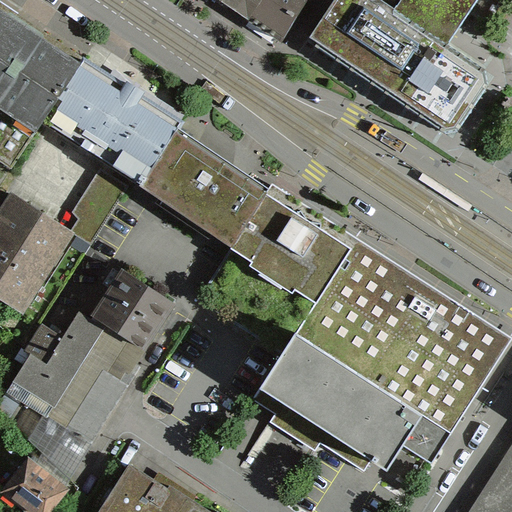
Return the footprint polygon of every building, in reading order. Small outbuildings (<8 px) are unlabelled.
[(217,0),(240,14),(248,0),(217,0)] [(306,0),(248,0),(240,14),(281,40),(306,0)] [(417,27),(375,0),(330,0),(302,43),(448,137),(489,74),(444,45),(417,27)] [(375,0),(417,27),(444,45),(450,35),(473,0),(375,0)] [(66,62),(0,18),(0,115),(22,130),(30,118),(66,62)] [(165,126),(66,62),(30,118),(99,163),(128,182),(165,126)] [(22,130),(0,115),(0,160),(1,162),(22,130)] [(165,126),(128,182),(133,185),(219,241),(224,245),(261,189),(255,185),(165,126)] [(99,163),(66,213),(75,219),(70,227),(63,238),(83,251),(118,199),(122,202),(133,185),(128,182),(99,163)] [(63,238),(70,227),(4,184),(0,190),(0,301),(15,311),(63,238)] [(352,247),(261,189),(224,245),(315,303),(352,247)] [(509,338),(357,239),(352,247),(315,303),(295,334),(447,433),(509,338)] [(224,245),(190,297),(196,302),(278,355),(295,334),(315,303),(224,245)] [(175,303),(120,267),(88,315),(146,352),(175,303)] [(45,363),(29,353),(5,390),(44,415),(91,445),(142,366),(138,363),(146,352),(88,315),(80,309),(45,363)] [(295,334),(278,355),(256,389),(383,471),(400,445),(426,462),(447,433),(295,334)] [(511,511),(511,433),(460,511),(511,511)] [(52,511),(71,484),(26,455),(1,495),(27,511),(52,511)] [(154,480),(130,464),(98,511),(220,511),(218,510),(217,511),(212,511),(194,499),(196,496),(160,472),(154,480)] [(90,496),(80,489),(73,500),(83,507),(90,496)]
